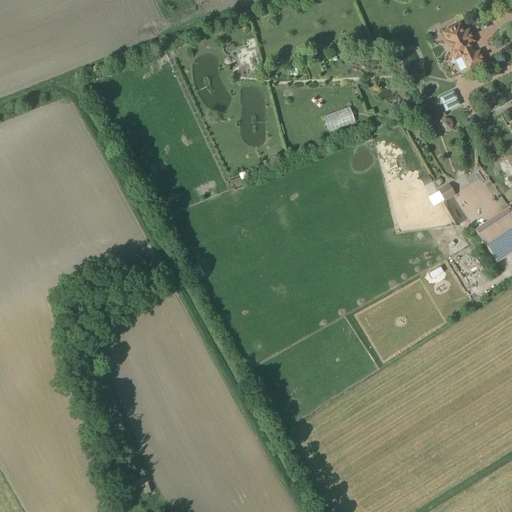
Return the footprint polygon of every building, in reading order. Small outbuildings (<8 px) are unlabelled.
[(461,57),(463,61),(474,55),(468,45),(473,43),(467,32),(463,34),(459,25),(443,33),(447,41),(445,42),(444,46),(447,52),(451,53),(452,52),(456,59),(461,57)] [(479,52),(474,55),(463,61),(468,71),(484,63),(479,52)] [(453,93),(440,99),(446,112),(459,105),(453,93)] [(445,120),(441,122),(439,126),(441,131),(446,133),(450,130),(452,126),(450,121),(445,120)] [(449,186),(439,192),(444,201),(454,195),(449,186)] [(511,211),(511,212),(509,209),(474,231),(495,264),(511,252),(511,211)] [(146,479),(137,482),(141,496),(151,492),(146,479)]
